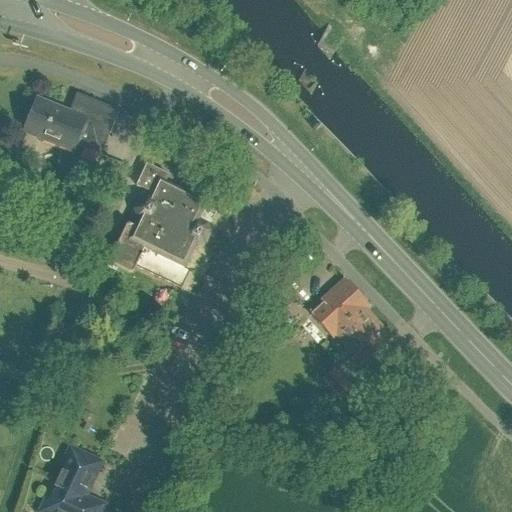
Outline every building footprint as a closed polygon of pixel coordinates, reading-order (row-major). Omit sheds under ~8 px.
[(315,47),(328,62),(334,52),(339,41),(326,28),(321,37),(315,47)] [(303,69),(296,80),(309,96),(316,84),(303,69)] [(39,102),(27,134),(72,152),(74,146),(100,156),(118,112),(76,95),(69,114),(39,102)] [(126,224),(108,264),(131,275),(144,249),(184,269),(194,247),(196,248),(198,247),(204,245),(210,233),(208,227),(207,225),(198,220),(206,203),(164,183),(167,177),(145,167),(136,187),(150,194),(149,197),(147,196),(145,197),(139,199),(133,211),(135,217),(136,219),(138,220),(134,228),(126,224)] [(346,282),(309,316),(330,338),(336,333),(364,365),(389,341),(361,310),(367,305),(346,282)] [(406,387),(419,374),(403,356),(389,369),(406,387)] [(354,390),(335,369),(321,381),(340,403),(354,390)] [(86,501),(88,498),(85,491),(97,465),(71,453),(42,511),(98,511),(100,508),(86,501)]
